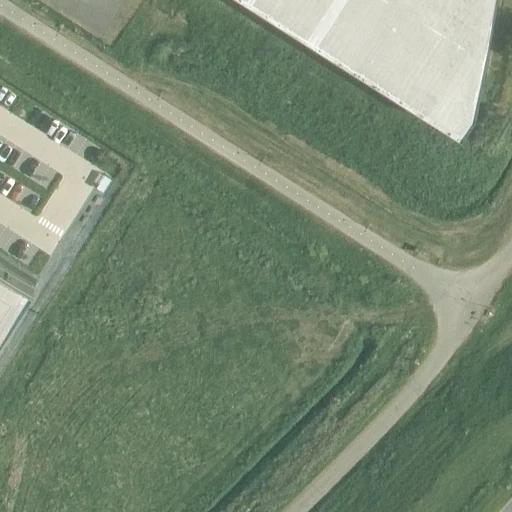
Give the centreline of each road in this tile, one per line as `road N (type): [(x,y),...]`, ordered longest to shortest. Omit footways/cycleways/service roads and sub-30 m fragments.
road 1 (unclassified): [(0,4),(475,305)]
road 2 (unclassified): [(475,305),(436,367),(297,511)]
